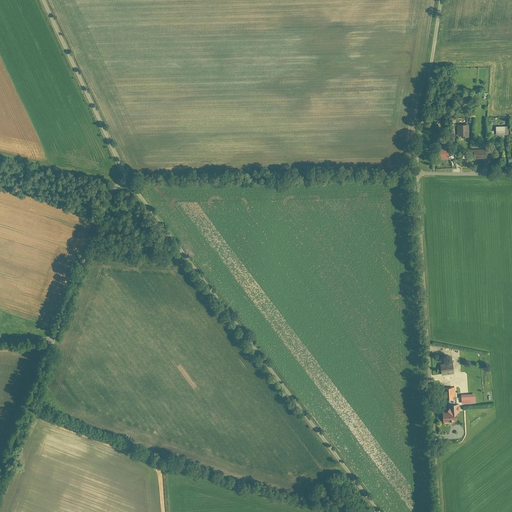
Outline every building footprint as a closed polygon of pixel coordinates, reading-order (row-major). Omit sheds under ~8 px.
[(496,122),(496,127),(494,127),(494,136),(507,135),(506,126),(505,126),(505,121),(496,122)] [(459,126),(459,137),(468,137),(468,125),(459,126)] [(438,149),(438,160),(450,161),(450,150),(438,149)] [(475,150),(475,159),(488,158),(487,149),(475,150)] [(442,364),(442,373),(454,373),(454,364),(442,364)] [(490,373),(488,382),(501,386),(504,376),(490,373)] [(456,389),(443,389),(444,402),(457,402),(456,389)] [(444,410),(444,423),(458,422),(457,405),(448,405),(449,410),(444,410)]
